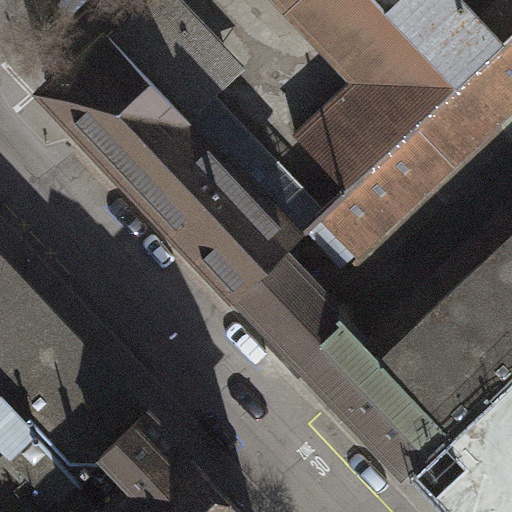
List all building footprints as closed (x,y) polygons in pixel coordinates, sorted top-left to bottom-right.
[(239,63),(179,0),(139,0),(45,83),(233,289),(277,247),(316,207),(209,92),(239,63)] [(389,13),(376,0),(291,0),(361,72),(299,132),(345,180),(446,88),(454,80),(389,13)] [(376,0),(389,13),(403,0),(376,0)] [(456,0),(403,0),(389,13),(454,80),(497,41),(474,18),(456,0)] [(511,0),(492,0),(474,18),(497,41),(510,28),(511,26),(511,0)] [(511,95),(511,29),(510,28),(497,41),(454,80),(446,88),(480,125),(511,95)] [(480,125),(446,88),(345,180),(316,207),(350,245),(480,125)] [(511,192),(362,336),(382,356),(511,231),(511,192)] [(511,231),(382,356),(450,427),(511,369),(511,231)] [(277,247),(233,289),(409,466),(450,427),(382,356),(362,336),(277,247)] [(0,511),(37,511),(72,480),(103,451),(147,409),(0,253),(0,511)] [(511,511),(511,369),(450,427),(409,466),(452,511),(511,511)] [(244,511),(147,409),(103,451),(132,482),(101,511),(72,480),(37,511),(244,511)]
